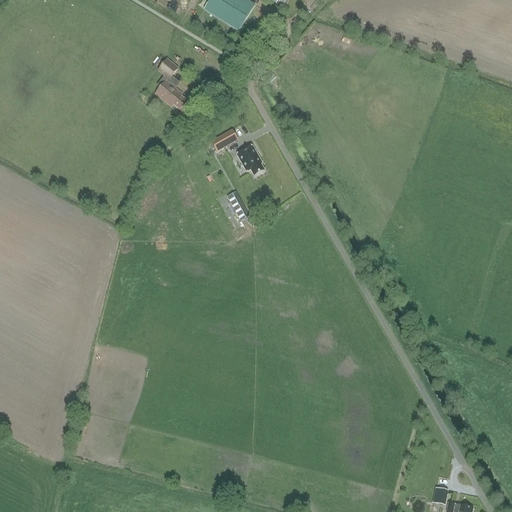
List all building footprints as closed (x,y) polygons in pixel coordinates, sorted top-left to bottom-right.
[(246,0),(211,0),(204,11),(239,33),(255,6),(246,0)] [(182,95),(166,82),(168,80),(170,81),(179,69),(167,60),(158,72),(164,77),(157,86),(160,89),(155,95),(172,108),(174,106),(182,113),(189,104),(180,97),(182,95)] [(206,99),(211,92),(203,87),(198,94),(206,99)] [(217,153),(238,142),(232,131),(211,143),(217,153)] [(262,164),(253,147),(237,156),(247,173),(251,171),(255,178),(265,172),(261,165),(262,164)] [(434,499),(446,502),(448,492),(436,489),(434,499)]
